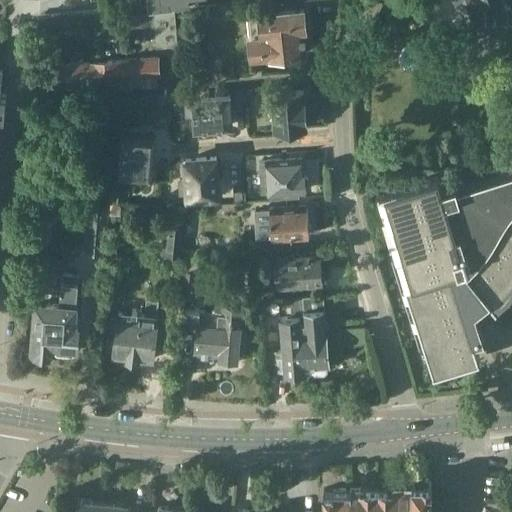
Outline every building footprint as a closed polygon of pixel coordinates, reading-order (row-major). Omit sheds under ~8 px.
[(145,0),(147,12),(174,9),(174,4),(195,2),(194,0),(145,0)] [(460,0),(469,22),(472,29),(488,24),(486,20),(489,20),(493,33),(511,25),(511,13),(510,7),(508,7),(504,0),(460,0)] [(249,58),(250,58),(307,52),(305,28),(306,28),(305,9),(244,16),(249,58)] [(177,42),(174,10),(154,12),(156,33),(157,44),(177,42)] [(124,16),(128,37),(156,33),(154,12),(124,16)] [(105,60),(107,82),(108,91),(131,89),(131,79),(141,79),(142,88),(158,87),(157,74),(159,74),(157,56),(105,60)] [(107,82),(105,60),(53,64),(55,86),(107,82)] [(483,84),(484,84),(487,93),(495,90),(487,65),(486,66),(473,70),(473,71),(478,86),(483,84)] [(243,87),(245,99),(253,98),(252,86),(243,87)] [(245,99),(243,87),(235,88),(236,100),(245,99)] [(275,127),(306,125),(303,88),(273,90),(273,94),(265,95),(266,108),(274,108),(275,127)] [(195,128),(232,125),(230,94),(193,97),(193,100),(185,101),(186,114),(194,114),(195,128)] [(137,172),(150,173),(153,136),(122,134),(119,171),(123,171),(123,179),(136,180),(137,172)] [(188,196),(219,193),(216,157),(186,159),(187,179),(179,179),(180,193),(188,192),(188,196)] [(266,160),(260,161),(260,174),(262,191),(268,191),(270,191),(271,199),(299,197),(299,189),(306,189),(306,186),(309,183),(308,175),(305,173),(305,170),(303,170),(303,158),(266,160)] [(385,273),(391,271),(402,267),(405,278),(401,280),(405,295),(400,297),(400,299),(410,295),(413,306),(409,308),(414,323),(408,325),(409,327),(418,323),(422,334),(418,336),(423,351),(417,353),(418,355),(424,353),(433,383),(433,385),(479,370),(479,368),(478,368),(474,355),(484,352),(475,325),(488,315),(495,324),(502,318),(507,313),(511,308),(511,186),(455,205),(454,201),(456,200),(455,199),(441,203),(437,191),(383,209),(401,265),(396,267),(390,269),(384,271),(385,273)] [(235,200),(244,200),(243,187),(234,188),(235,200)] [(118,202),(119,189),(110,189),(109,201),(118,202)] [(89,191),(84,250),(105,252),(110,193),(89,191)] [(235,202),(210,203),(210,213),(236,212),(235,202)] [(261,210),(256,210),(258,237),(272,236),(272,237),(309,234),(309,230),(312,227),(311,222),(308,219),(307,205),(270,208),(270,209),(261,210)] [(30,208),(29,232),(47,233),(48,208),(30,208)] [(165,220),(162,251),(182,254),(185,223),(165,220)] [(272,258),(272,249),(257,250),(258,259),(272,258)] [(278,288),(323,284),(320,256),(276,259),(278,288)] [(184,269),(182,295),(193,295),(195,270),(184,269)] [(72,353),(76,350),(76,344),(78,344),(79,323),(77,323),(78,309),(76,308),(79,276),(62,275),(60,300),(53,299),(54,290),(37,289),(37,294),(36,294),(35,312),(32,346),(35,350),(50,351),(54,348),(58,352),(72,353)] [(323,295),(304,297),(311,366),(313,366),(314,371),(317,374),(326,373),(328,370),(328,365),(330,365),(327,327),(326,328),(323,295)] [(307,366),(311,366),(304,297),(290,298),(291,316),(280,317),(281,331),(280,331),(282,357),(278,358),(279,371),(287,370),(287,371),(307,369),(307,366)] [(153,359),(157,316),(158,300),(146,299),(145,315),(140,314),(141,310),(132,309),(132,313),(118,312),(117,314),(109,313),(108,326),(117,327),(115,337),(107,336),(105,349),(114,350),(114,355),(126,356),(126,357),(141,359),(141,358),(153,359)] [(238,356),(242,304),(224,303),(224,305),(214,305),(214,308),(212,308),(212,311),(186,308),(185,322),(198,323),(195,351),(196,352),(196,357),(198,359),(212,360),(213,359),(214,353),(220,354),(220,355),(221,356),(220,361),(222,363),(234,364),(237,362),(237,356),(238,356)] [(365,325),(338,327),(340,344),(366,342),(365,325)] [(414,480),(404,480),(404,511),(432,511),(432,480),(431,480),(428,477),(416,477),(414,480)] [(404,511),(404,480),(386,481),(386,487),(378,487),(377,511),(404,511)] [(351,511),(351,487),(324,488),(324,511),(351,511)] [(377,511),(378,487),(351,487),(351,511),(377,511)] [(101,511),(103,500),(78,498),(77,511),(101,511)] [(128,503),(103,500),(101,511),(131,511),(132,508),(127,505),(128,503)]
